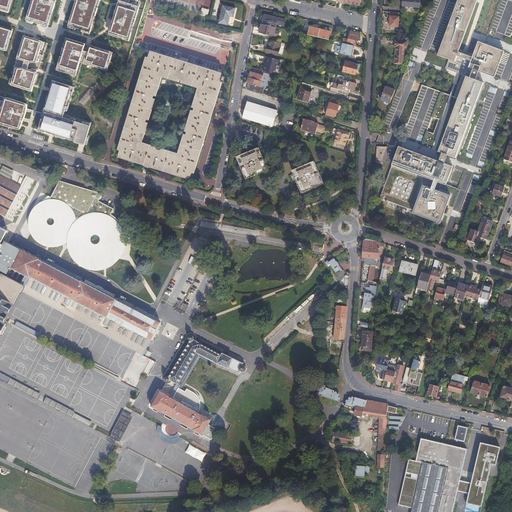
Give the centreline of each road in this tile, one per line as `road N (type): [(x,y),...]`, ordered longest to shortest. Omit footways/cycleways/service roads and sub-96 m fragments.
road 1 (residential): [(349,238),(346,357),(357,385),(511,426)]
road 2 (residential): [(0,136),(214,201)]
road 3 (residential): [(214,201),(253,0)]
road 4 (residential): [(351,219),(373,27)]
road 5 (residential): [(486,267),(355,229)]
